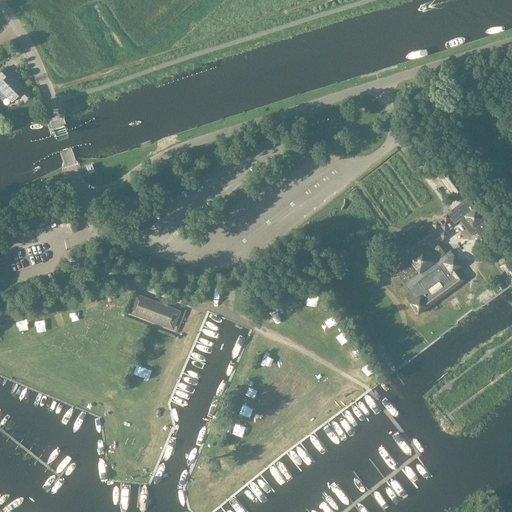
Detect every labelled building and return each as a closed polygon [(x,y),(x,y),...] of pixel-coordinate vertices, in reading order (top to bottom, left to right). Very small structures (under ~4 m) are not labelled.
[(0,90),(0,91),(0,100),(1,101),(6,97),(11,102),(18,95),(24,102),(31,94),(24,87),(22,89),(9,75),(11,73),(5,68),(0,73),(0,90)] [(381,86),(372,86),(373,103),(382,103),(381,86)] [(88,174),(93,172),(91,165),(85,167),(88,174)] [(492,170),(493,173),(498,180),(499,182),(505,177),(498,167),(492,170)] [(448,170),(439,177),(455,199),(464,191),(448,170)] [(456,208),(447,214),(455,224),(460,221),(471,236),(476,233),(484,243),(494,235),(467,199),(456,208)] [(392,269),(387,273),(391,279),(397,275),(411,295),(406,300),(417,315),(464,281),(457,270),(462,266),(451,251),(445,255),(430,234),(410,250),(406,244),(395,252),(399,257),(389,265),(392,269)] [(511,282),(511,263),(510,260),(501,267),(511,282)] [(237,301),(236,287),(228,288),(229,302),(237,301)] [(304,290),(303,301),(311,302),(313,291),(304,290)] [(178,313),(137,297),(131,313),(143,317),(142,319),(160,326),(160,324),(172,329),(178,313)] [(282,303),(290,318),(298,313),(290,298),(282,303)] [(448,305),(454,313),(460,308),(454,300),(448,305)] [(11,305),(0,308),(0,320),(14,316),(11,305)] [(319,325),(326,335),(338,326),(331,317),(319,325)] [(351,363),(360,358),(354,347),(345,352),(351,363)] [(124,388),(133,392),(139,382),(130,378),(124,388)] [(130,406),(133,394),(123,392),(121,404),(130,406)]
